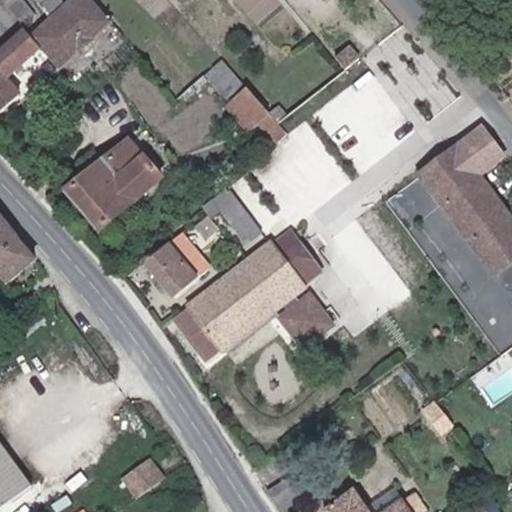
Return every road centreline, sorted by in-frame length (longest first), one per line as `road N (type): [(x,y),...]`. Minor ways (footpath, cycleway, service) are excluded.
road 1 (primary): [(256,511),(149,350),(0,173)]
road 2 (residential): [(411,0),(511,129)]
